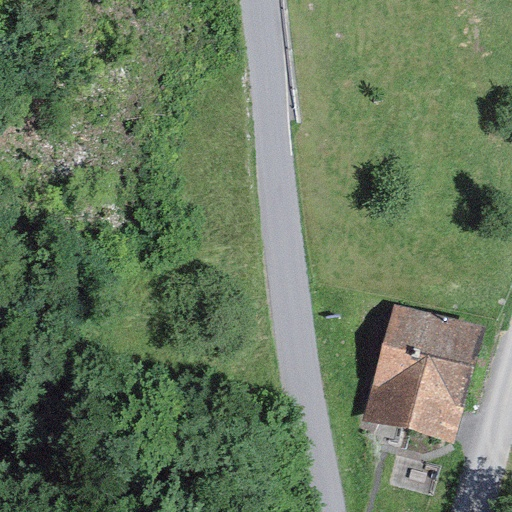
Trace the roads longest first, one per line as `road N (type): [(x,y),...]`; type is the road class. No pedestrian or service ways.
road 1 (unclassified): [(322,511),(307,252),(271,0)]
road 2 (track): [(471,511),(511,355)]
